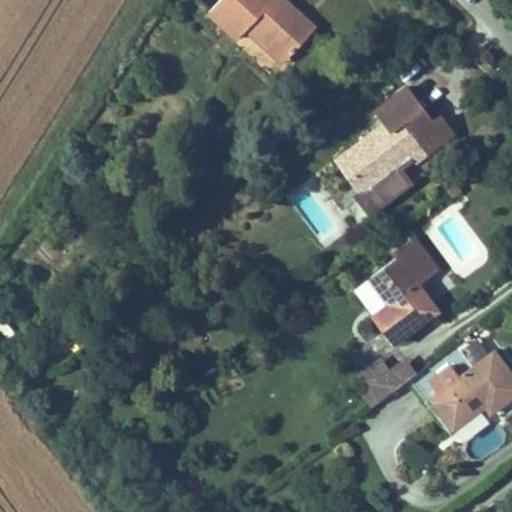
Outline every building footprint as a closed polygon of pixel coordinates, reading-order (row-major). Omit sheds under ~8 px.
[(222,0),(240,20),(248,15),(260,6),(291,43),(323,13),(311,0),(222,0)] [(291,43),(260,6),(248,15),(280,53),(291,43)] [(434,139),(473,111),(460,93),(453,99),(427,64),(396,86),(406,99),(359,133),(383,166),(375,172),(388,190),(427,161),(415,144),(430,133),(434,139)] [(448,251),(424,216),(401,231),(406,239),(375,260),(394,287),(374,301),(394,330),(444,295),(425,267),(448,251)] [(511,352),(498,334),(459,360),(451,348),(426,365),(435,377),(431,380),(453,412),(487,388),(492,395),(511,380),(511,352)] [(378,366),(388,379),(415,360),(405,346),(389,358),(380,345),(358,360),(368,373),(378,366)] [(368,373),(377,386),(388,379),(378,366),(368,373)]
